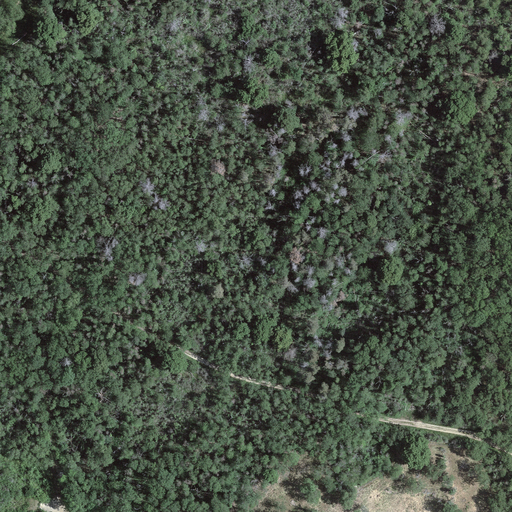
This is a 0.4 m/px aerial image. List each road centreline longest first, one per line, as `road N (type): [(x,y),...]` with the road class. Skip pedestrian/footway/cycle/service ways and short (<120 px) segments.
road 1 (track): [(0,236),(227,372),(511,452)]
road 2 (track): [(76,286),(48,357),(61,511)]
